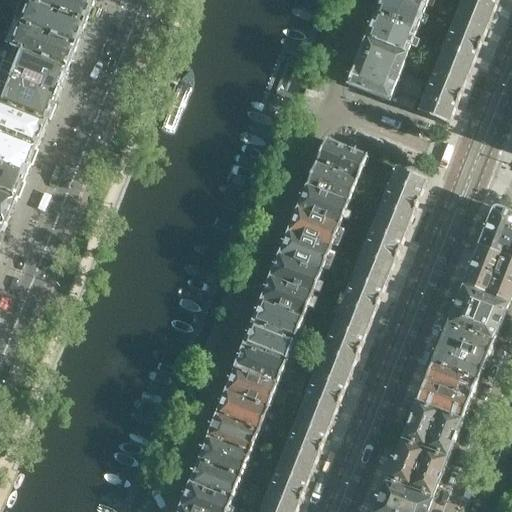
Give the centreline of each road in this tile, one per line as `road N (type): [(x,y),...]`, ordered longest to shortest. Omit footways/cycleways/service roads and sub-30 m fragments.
road 1 (residential): [(168,511),(325,107)]
road 2 (primary): [(0,376),(145,0)]
road 3 (residential): [(338,511),(473,167)]
road 4 (residential): [(511,353),(450,511)]
road 5 (residential): [(473,167),(325,107)]
